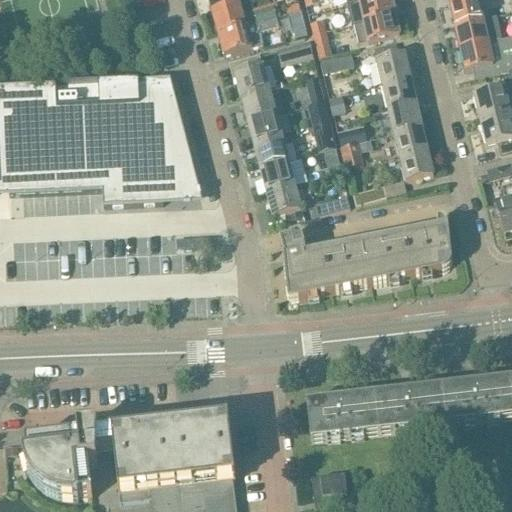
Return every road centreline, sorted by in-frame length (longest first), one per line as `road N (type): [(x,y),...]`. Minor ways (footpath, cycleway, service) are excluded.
road 1 (residential): [(258,349),(238,224),(176,0)]
road 2 (residential): [(488,274),(418,0)]
road 3 (tertiary): [(0,364),(258,349)]
road 4 (residential): [(20,423),(166,414),(264,396)]
road 5 (tertiary): [(258,349),(496,322)]
